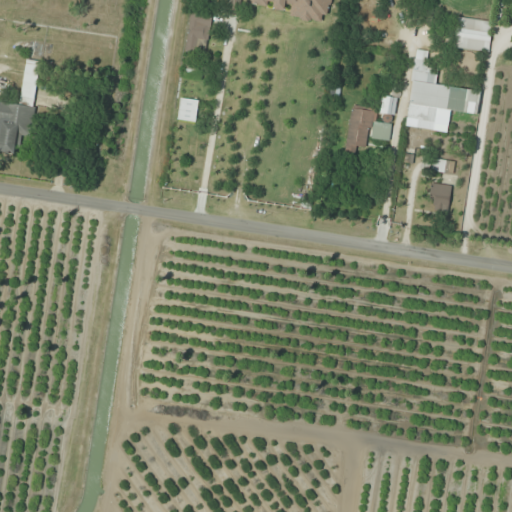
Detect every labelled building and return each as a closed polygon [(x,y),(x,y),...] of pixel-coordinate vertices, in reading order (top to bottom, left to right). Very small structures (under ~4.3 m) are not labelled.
[(239,14),(238,0),(228,0),(229,14),(239,14)] [(190,12),(185,51),(206,54),(211,15),(190,12)] [(453,49),(489,53),(492,22),(457,18),(453,49)] [(480,91),(436,86),(438,70),(426,68),(428,52),(415,50),(407,119),(435,123),(437,110),(477,115),(480,91)] [(40,62),(26,60),(20,103),(34,105),(40,62)] [(200,81),(202,63),(186,62),(184,79),(200,81)] [(29,137),(35,109),(0,101),(0,124),(4,125),(0,141),(0,151),(16,155),(20,135),(29,137)] [(352,108),(345,152),(355,153),(356,146),(368,147),(369,138),(388,141),(390,125),(373,122),(375,112),(352,108)] [(428,173),(453,173),(453,161),(428,161),(428,173)] [(427,208),(447,211),(451,186),(431,183),(427,208)]
